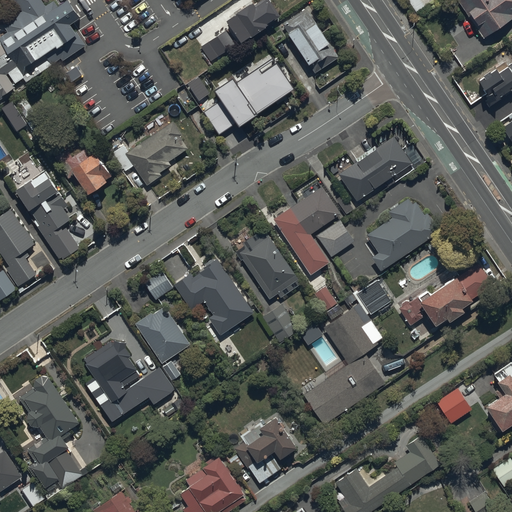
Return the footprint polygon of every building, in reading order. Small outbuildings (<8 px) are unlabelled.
[(0,97),(16,87),(7,74),(10,72),(17,82),(25,77),(27,81),(51,65),(62,57),(64,59),(85,45),(70,24),(79,17),(68,2),(60,8),(55,1),(46,7),(41,0),(7,0),(18,2),(24,11),(4,23),(9,31),(0,37),(0,41),(0,42),(0,97)] [(257,0),(229,19),(244,42),(280,18),(267,0),(257,0)] [(511,0),(458,0),(462,4),(484,38),(511,20),(511,0)] [(282,24),(316,73),(340,57),(306,8),(282,24)] [(199,48),(209,62),(236,44),(227,29),(199,48)] [(258,113),(295,89),(274,57),(237,82),(234,77),(216,89),(222,99),(204,111),(220,134),(238,122),(241,127),(259,115),(258,113)] [(511,100),(511,60),(479,81),(488,94),(483,97),(490,107),(504,98),(508,103),(511,100)] [(199,77),(188,84),(199,101),(210,94),(199,77)] [(35,111),(25,96),(17,102),(27,117),(35,111)] [(12,101),(2,108),(17,131),(28,125),(12,101)] [(28,122),(39,139),(47,133),(36,116),(28,122)] [(511,120),(502,127),(511,142),(511,120)] [(172,123),(126,154),(143,178),(148,186),(174,168),(169,161),(189,148),(172,123)] [(338,173),(357,201),(412,164),(393,136),(338,173)] [(66,160),(89,195),(114,178),(90,143),(66,160)] [(72,220),(65,210),(70,206),(46,172),(42,175),(17,191),(47,234),(45,236),(61,260),(81,247),(65,225),(72,220)] [(273,219),(312,276),(331,263),(312,235),(342,215),(323,186),(292,206),(273,219)] [(343,194),(337,198),(347,214),(354,210),(343,194)] [(406,195),(384,209),(389,217),(364,233),(376,252),(369,255),(379,270),(439,231),(426,211),(423,212),(414,200),(411,202),(406,195)] [(0,216),(0,251),(7,262),(5,264),(20,286),(38,274),(24,253),(36,244),(12,209),(0,216)] [(318,236),(332,257),(356,241),(342,219),(318,236)] [(239,250),(272,299),(300,280),(268,231),(239,250)] [(220,336),(227,332),(255,313),(219,260),(194,276),(192,273),(176,284),(193,309),(206,300),(215,314),(208,318),(220,336)] [(479,262),(422,301),(419,296),(400,308),(412,325),(428,314),(436,326),(495,287),(479,262)] [(0,300),(17,289),(3,269),(0,271),(0,300)] [(145,280),(157,299),(174,288),(161,269),(145,280)] [(372,315),(392,302),(378,280),(358,294),(372,315)] [(337,302),(325,286),(315,293),(326,310),(337,302)] [(137,324),(163,362),(190,344),(164,305),(137,324)] [(263,317),(281,344),(299,331),(281,305),(263,317)] [(325,327),(349,363),(301,396),(321,426),(386,383),(366,353),(381,343),(356,306),(325,327)] [(315,322),(301,332),(309,344),(324,334),(315,322)] [(170,383),(160,367),(144,378),(117,338),(84,360),(111,400),(101,406),(112,422),(149,397),(155,405),(176,391),(170,383)] [(164,366),(173,380),(185,372),(176,358),(164,366)] [(511,362),(496,374),(502,383),(493,388),(500,399),(488,407),(505,432),(511,427),(511,362)] [(32,469),(46,490),(58,482),(63,489),(84,475),(66,449),(69,447),(62,436),(81,423),(50,378),(20,398),(47,438),(29,450),(39,465),(32,469)] [(437,402),(452,424),(473,410),(458,388),(437,402)] [(239,453),(260,484),(287,467),(283,461),(299,450),(277,417),(264,426),(262,423),(232,443),(239,453)] [(441,466),(421,435),(406,445),(410,451),(396,460),(413,485),(427,476),(441,466)] [(6,451),(0,455),(0,499),(2,498),(0,495),(0,492),(23,477),(6,451)] [(493,468),(505,486),(511,481),(511,460),(510,457),(493,468)] [(230,511),(247,501),(218,458),(186,480),(192,488),(181,495),(189,506),(184,510),(185,511),(230,511)] [(345,511),(372,511),(409,487),(396,469),(369,487),(357,469),(336,484),(348,501),(341,506),(345,511)] [(136,511),(122,491),(97,508),(99,511),(136,511)] [(486,491),(470,502),(477,511),(491,511),(497,508),(486,491)]
